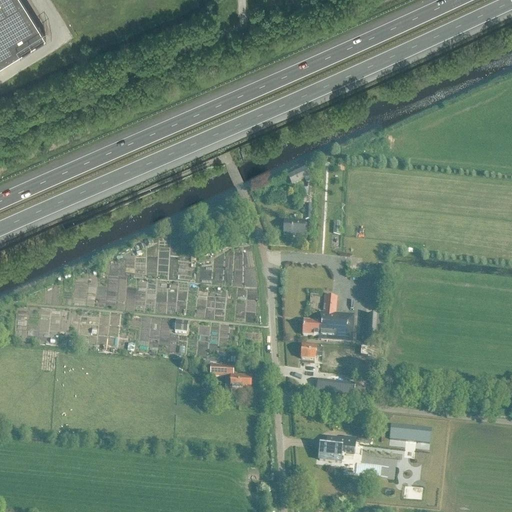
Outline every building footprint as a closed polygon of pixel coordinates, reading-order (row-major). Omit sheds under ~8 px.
[(0,0),(0,65),(2,64),(45,38),(21,0),(0,0)] [(311,179),(306,169),(288,178),(292,187),(304,181),(306,186),(313,182),(311,178),(311,179)] [(309,198),(309,191),(310,191),(311,185),(308,185),(307,191),(302,191),(302,199),(304,199),(304,208),(305,208),(305,222),(311,222),(312,198),(309,198)] [(304,238),(305,224),(284,222),(283,237),(304,238)] [(352,345),(354,318),(335,316),(336,300),(324,299),(323,316),(320,315),(319,325),(303,323),(302,338),(320,339),(320,342),(352,345)] [(378,345),(380,319),(365,318),(364,344),(378,345)] [(176,322),(175,332),(187,334),(188,323),(176,322)] [(322,359),(322,355),(322,351),(302,349),(301,362),(314,363),(315,359),(322,359),(322,365),(326,365),(327,359),(322,359)] [(347,370),(341,369),(316,367),(315,376),(338,378),(337,385),(346,385),(347,370)] [(250,396),(251,379),(233,379),(233,370),(211,369),(211,378),(214,378),(214,380),(223,380),(223,378),(225,378),(225,384),(225,399),(231,399),(231,393),(243,393),(242,396),(250,396)] [(354,387),(319,383),(318,394),(353,398),(354,387)] [(391,429),(390,441),(430,446),(431,433),(391,429)] [(354,451),(357,452),(359,451),(359,445),(355,445),(355,442),(338,440),(336,452),(321,450),(319,462),(336,464),(336,459),(343,460),(345,451),(354,451)] [(367,468),(369,447),(361,446),(359,467),(367,468)]
